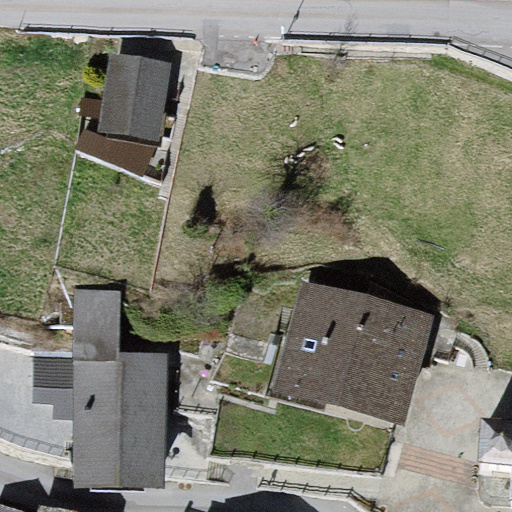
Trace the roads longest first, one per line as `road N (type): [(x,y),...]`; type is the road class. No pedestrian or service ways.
road 1 (tertiary): [(0,4),(511,22)]
road 2 (residential): [(0,478),(82,497),(284,511)]
